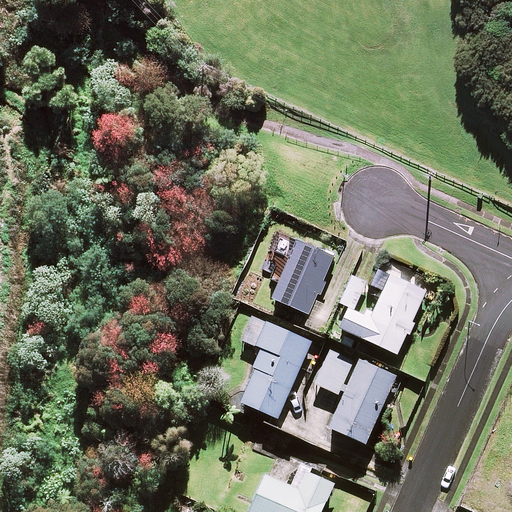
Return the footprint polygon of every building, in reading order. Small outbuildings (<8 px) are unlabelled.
[(273,298),(310,315),(305,326),(324,335),(336,311),(316,302),(337,256),(300,239),(273,298)] [(394,272),(372,320),(351,311),(342,331),(398,356),(429,288),(394,272)] [(366,285),(353,279),(341,304),(354,310),(366,285)] [(312,343),(267,324),(258,347),(264,349),(241,404),(279,420),(312,343)] [(344,386),(354,361),(331,351),(317,386),(340,395),(341,393),(346,395),(331,430),(367,445),(397,377),(361,362),(349,388),(344,386)] [(323,511),(335,485),(309,474),(301,492),(267,477),(251,511),(323,511)]
